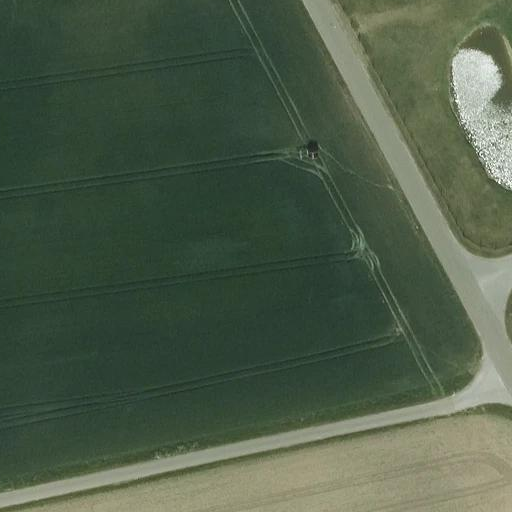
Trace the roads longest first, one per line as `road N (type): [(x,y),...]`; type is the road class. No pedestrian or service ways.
road 1 (unclassified): [(511,380),(472,401),(0,496)]
road 2 (unclassified): [(470,293),(315,0)]
